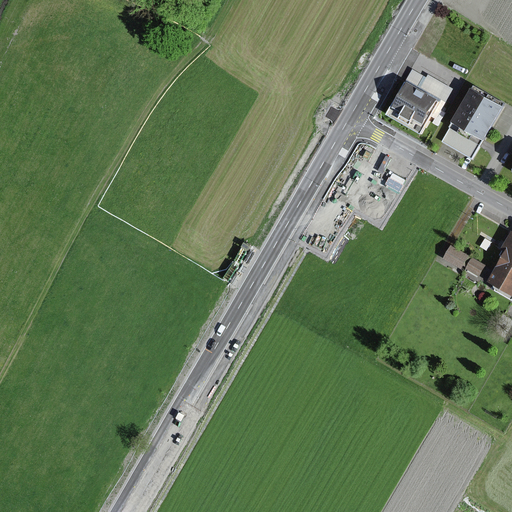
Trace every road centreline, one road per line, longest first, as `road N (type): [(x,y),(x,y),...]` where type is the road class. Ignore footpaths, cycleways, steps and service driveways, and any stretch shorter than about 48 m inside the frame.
road 1 (secondary): [(123,511),(350,116)]
road 2 (unclassified): [(350,116),(511,207)]
road 3 (secondary): [(350,116),(418,0)]
